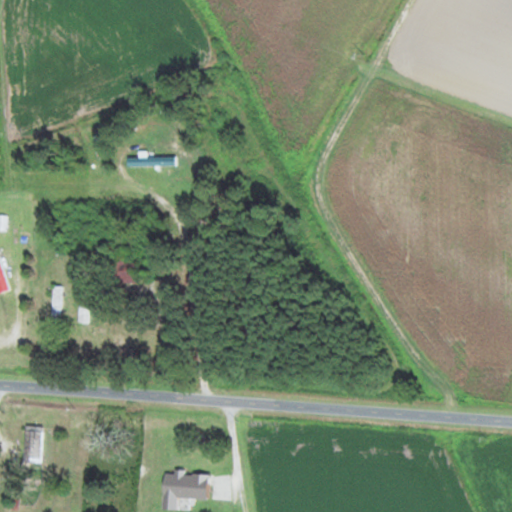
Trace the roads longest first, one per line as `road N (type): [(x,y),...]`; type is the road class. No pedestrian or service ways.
road 1 (residential): [(511,420),(0,383)]
road 2 (residential): [(212,511),(182,396),(183,61),(193,32)]
road 3 (residential): [(183,118),(237,107),(308,68),(345,0)]
